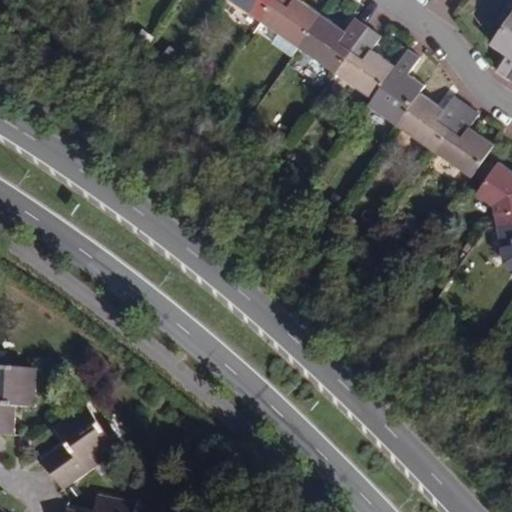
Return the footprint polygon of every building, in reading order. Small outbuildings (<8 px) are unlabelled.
[(226,0),(260,24),(275,0),(226,0)] [(275,0),(260,24),(297,49),(320,16),(297,0),(275,0)] [(509,78),(511,74),(511,8),(488,44),(505,56),(495,70),(509,78)] [(297,49),(335,76),(366,30),(352,20),(343,32),(320,16),(297,49)] [(372,102),(395,69),(392,67),(370,52),(380,39),(366,30),(335,76),(372,102)] [(408,50),(406,49),(392,67),(395,69),(408,50)] [(408,50),(395,69),(372,102),(368,109),(395,128),(417,96),(422,88),(407,78),(421,59),(408,50)] [(395,128),(433,154),(465,107),(454,99),(444,114),(417,96),(395,128)] [(465,107),(433,154),(470,181),(495,146),(469,129),(478,116),(465,107)] [(493,228),(511,224),(511,172),(495,161),(472,196),(489,207),(493,228)] [(511,273),(511,224),(493,228),(499,265),(511,273)] [(7,372),(0,372),(0,435),(13,436),(14,419),(7,419),(8,407),(15,407),(33,408),(35,368),(17,368),(17,359),(7,359),(7,372)] [(63,445),(67,451),(58,457),(54,451),(39,461),(61,491),(113,455),(98,432),(109,425),(103,416),(96,422),(85,407),(52,429),(63,445)] [(124,447),(109,425),(98,432),(113,455),(124,447)] [(63,445),(54,451),(58,457),(67,451),(63,445)] [(92,511),(80,511),(81,511),(65,507),(63,511),(132,511),(135,503),(95,495),(92,511)]
